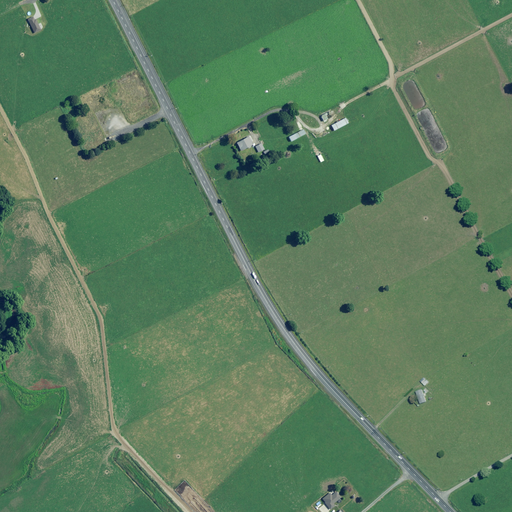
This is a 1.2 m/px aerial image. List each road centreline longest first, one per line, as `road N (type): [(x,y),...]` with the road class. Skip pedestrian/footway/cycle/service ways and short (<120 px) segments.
road 1 (primary): [(169,111),(285,330),(451,511)]
road 2 (primary): [(113,0),(169,111)]
